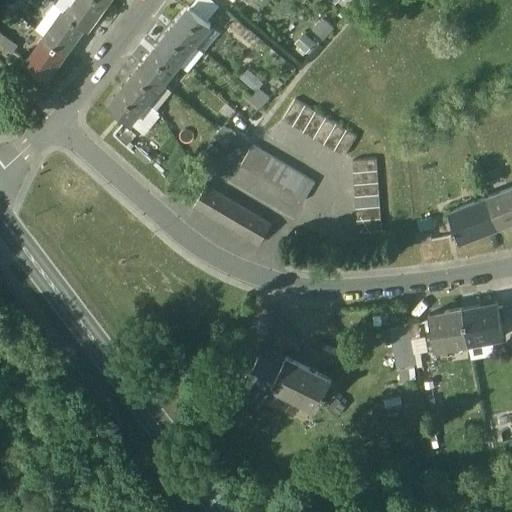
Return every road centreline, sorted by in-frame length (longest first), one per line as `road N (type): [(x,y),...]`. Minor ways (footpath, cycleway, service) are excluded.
road 1 (residential): [(511,265),(370,284),(270,279),(191,241),(53,118)]
road 2 (secondary): [(225,511),(0,216)]
road 3 (residential): [(147,0),(53,118)]
